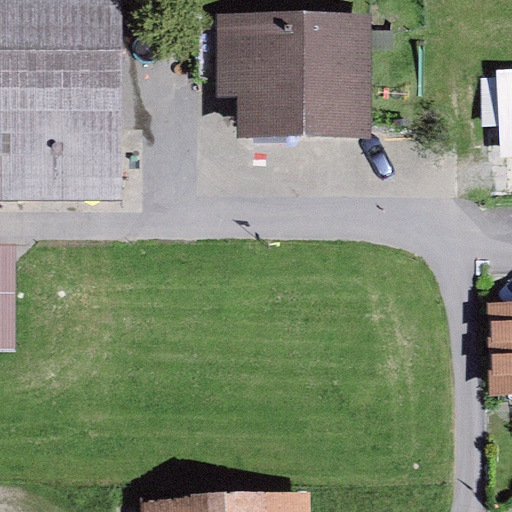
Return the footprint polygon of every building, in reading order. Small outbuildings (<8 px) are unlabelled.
[(116,0),(0,0),(0,205),(114,207),(116,0)] [(369,24),(220,23),(219,103),(240,103),(240,145),(369,146),(369,24)] [(511,80),(481,82),(491,246),(511,244),(511,80)] [(511,307),(490,308),(492,400),(511,399),(511,307)] [(310,511),(310,500),(142,505),(142,511),(310,511)]
